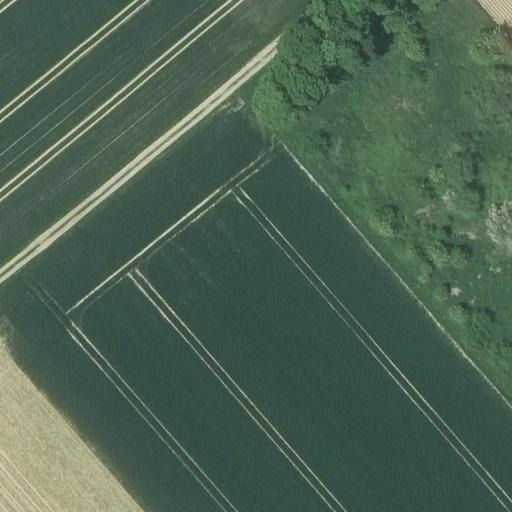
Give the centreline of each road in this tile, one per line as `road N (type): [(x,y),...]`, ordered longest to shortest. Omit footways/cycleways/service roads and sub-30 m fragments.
road 1 (track): [(0,304),(376,0)]
road 2 (track): [(511,404),(248,103)]
